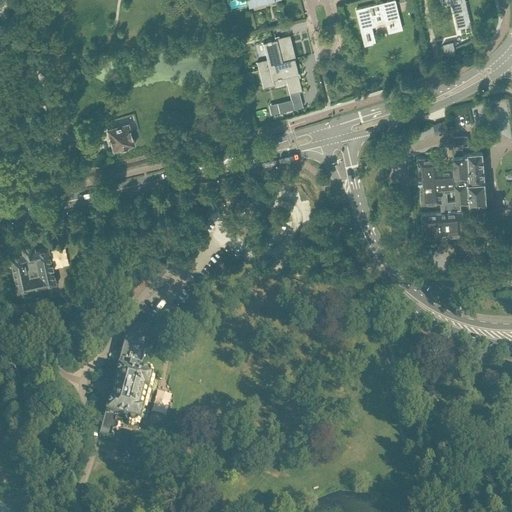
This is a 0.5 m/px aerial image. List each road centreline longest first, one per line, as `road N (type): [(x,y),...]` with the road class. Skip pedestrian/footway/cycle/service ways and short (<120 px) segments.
road 1 (secondary): [(0,214),(331,133)]
road 2 (secondary): [(431,313),(378,257),(331,133)]
road 3 (tertiary): [(331,133),(460,87),(505,57)]
